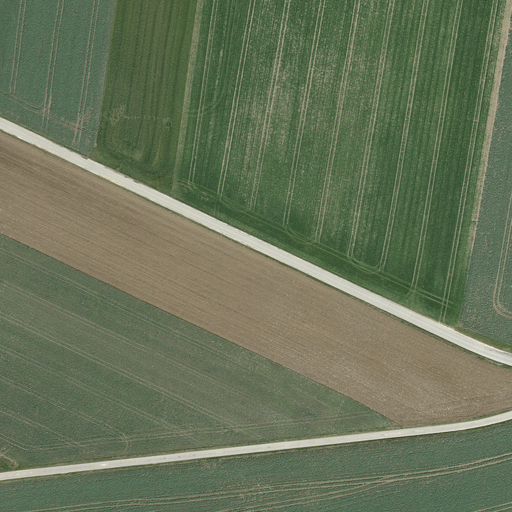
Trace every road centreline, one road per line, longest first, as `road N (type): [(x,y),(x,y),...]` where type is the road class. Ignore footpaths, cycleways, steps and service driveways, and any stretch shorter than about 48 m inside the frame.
road 1 (tertiary): [(511,360),(434,331),(0,123)]
road 2 (track): [(0,476),(511,414)]
